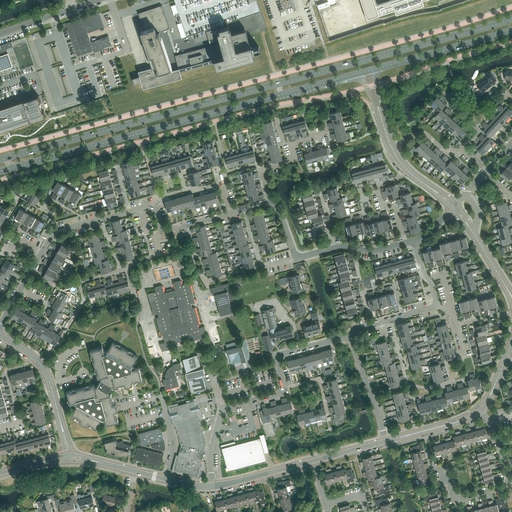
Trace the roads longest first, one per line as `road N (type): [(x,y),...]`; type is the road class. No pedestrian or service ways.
road 1 (primary): [(511,18),(0,159)]
road 2 (primary): [(0,171),(332,80)]
road 3 (residential): [(0,325),(60,229),(154,204),(162,231),(229,213)]
road 4 (residential): [(211,486),(222,408),(284,391),(275,355),(348,335)]
road 5 (residential): [(268,202),(295,258),(405,242)]
road 6 (primary): [(381,67),(511,30)]
road 7 (residential): [(268,202),(260,169),(295,160),(293,143),(325,133)]
